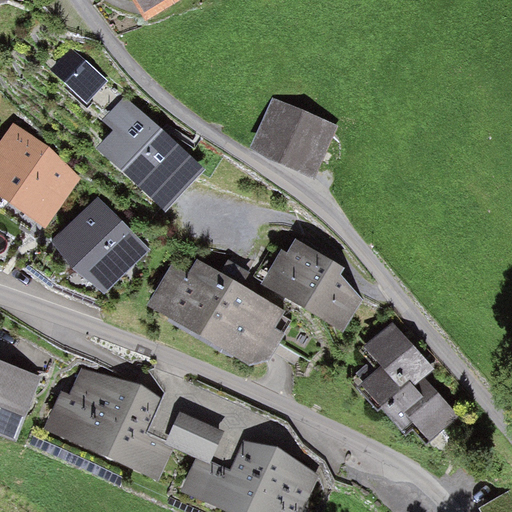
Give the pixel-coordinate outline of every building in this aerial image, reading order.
[(140,0),(151,16),(174,0),(140,0)] [(71,52),(57,69),(87,96),(101,79),(71,52)] [(277,104),(258,148),(308,169),(327,126),(277,104)] [(197,169),(137,115),(111,144),(124,156),(121,159),(152,187),(168,200),(197,169)] [(18,138),(0,163),(0,208),(31,230),(67,178),(41,160),(44,156),(18,138)] [(52,241),(69,257),(73,253),(92,271),(99,264),(112,278),(138,252),(124,238),(127,236),(98,207),(78,228),(72,222),(52,241)] [(255,276),(289,297),(294,289),(304,295),(299,303),(315,312),(320,304),(346,320),(359,299),(336,275),(338,271),(298,246),(292,258),(286,254),(279,267),(265,259),(255,276)] [(279,342),(280,340),(286,332),(292,321),(239,289),(256,260),(234,254),(221,276),(199,263),(189,279),(176,271),(155,306),(224,347),(257,362),(260,357),(263,359),(274,339),(279,342)] [(358,374),(404,425),(414,415),(431,435),(453,417),(419,377),(429,368),(393,329),(372,347),(389,367),(381,374),(371,362),(358,374)] [(303,342),(286,332),(280,340),(279,342),(296,353),(303,342)] [(0,422),(6,425),(25,378),(0,368),(0,422)] [(183,446),(194,422),(211,430),(225,398),(178,376),(165,406),(110,381),(108,384),(87,375),(75,400),(64,396),(53,421),(145,464),(142,471),(158,478),(162,471),(152,467),(165,438),(175,443),(183,446)] [(276,457),(288,430),(225,398),(211,430),(219,434),(207,460),(201,457),(189,483),(250,511),(294,511),(312,473),(276,457)] [(183,446),(182,449),(201,457),(207,460),(219,434),(211,430),(194,422),(183,446)] [(511,511),(511,491),(511,490),(484,505),(488,511),(511,511)]
